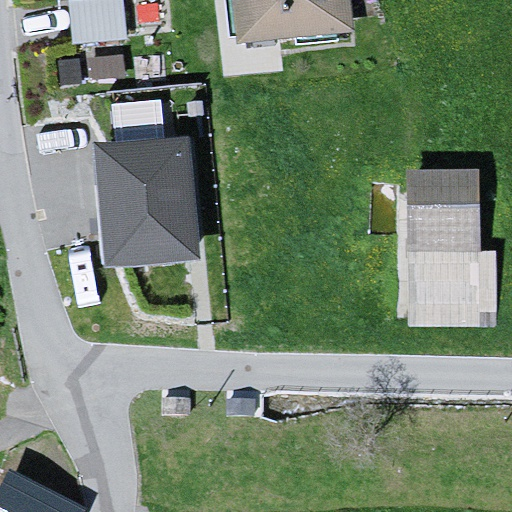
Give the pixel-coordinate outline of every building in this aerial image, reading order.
[(69,0),(74,43),(119,38),(115,0),(69,0)] [(237,0),(241,38),(345,27),(341,0),(237,0)] [(185,142),(98,149),(107,261),(194,254),(185,142)] [(474,173),(411,174),(414,319),(477,318),(474,173)] [(75,511),(77,509),(7,474),(0,488),(0,511),(75,511)]
